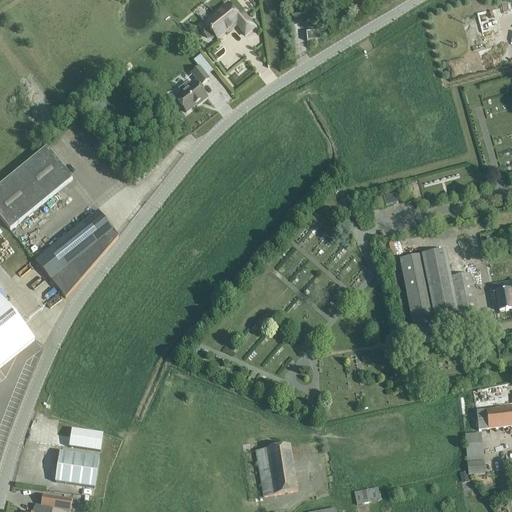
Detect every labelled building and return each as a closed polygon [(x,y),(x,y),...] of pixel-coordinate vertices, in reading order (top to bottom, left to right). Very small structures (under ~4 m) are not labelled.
[(240,20),(229,6),(214,18),(213,16),(206,22),(207,23),(205,25),(207,27),(206,28),(205,30),(204,32),(204,34),(204,35),(207,38),(209,39),(210,40),(213,39),(214,39),(215,37),(217,40),(235,25),(245,36),(255,28),(245,16),(240,20)] [(306,33),(307,42),(321,41),(320,32),(306,33)] [(183,94),(175,100),(186,113),(206,97),(199,88),(208,80),(199,68),(192,74),(198,82),(192,87),(188,82),(179,89),(183,94)] [(85,108),(93,118),(105,107),(97,97),(85,108)] [(46,148),(0,186),(0,219),(10,231),(72,180),(46,148)] [(386,207),(399,203),(396,195),(384,198),(386,207)] [(98,212),(35,263),(65,299),(118,237),(98,212)] [(0,252),(0,261),(12,252),(8,247),(0,252)] [(480,322),(474,296),(470,275),(450,279),(445,252),(400,260),(413,322),(458,314),(460,326),(480,322)] [(511,303),(511,296),(511,295),(511,281),(509,283),(492,286),(494,300),(497,300),(499,312),(511,310),(511,303)] [(0,368),(34,341),(0,297),(0,368)] [(268,321),(256,330),(265,341),(276,332),(268,321)] [(511,396),(511,399),(511,409),(476,414),(479,432),(511,427),(511,396)] [(100,453),(103,436),(72,431),(71,437),(69,448),(100,453)] [(481,434),(465,436),(469,477),(485,475),(483,462),(481,434)] [(256,451),(264,498),(298,492),(290,446),(256,451)] [(55,483),(95,489),(99,460),(60,454),(55,483)] [(355,494),(357,506),(381,502),(379,490),(355,494)] [(50,511),(51,509),(70,511),(72,501),(42,496),(41,507),(35,506),(33,511),(50,511)]
